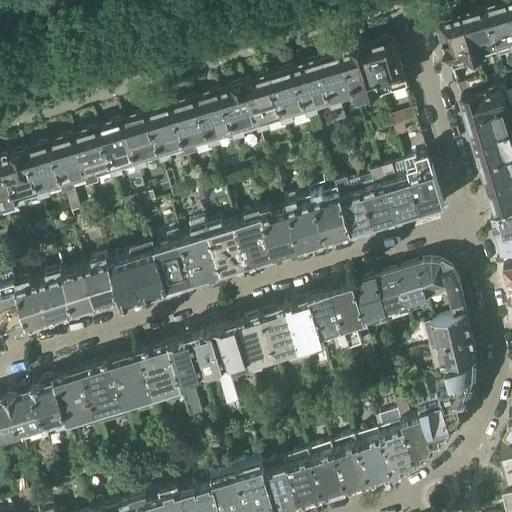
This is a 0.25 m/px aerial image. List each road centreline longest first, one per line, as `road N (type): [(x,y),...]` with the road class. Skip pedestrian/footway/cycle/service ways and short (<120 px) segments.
road 1 (residential): [(0,361),(468,222)]
road 2 (residential): [(0,100),(323,0)]
road 3 (residential): [(449,479),(490,404),(500,363),(468,222)]
road 4 (residential): [(468,222),(402,0)]
